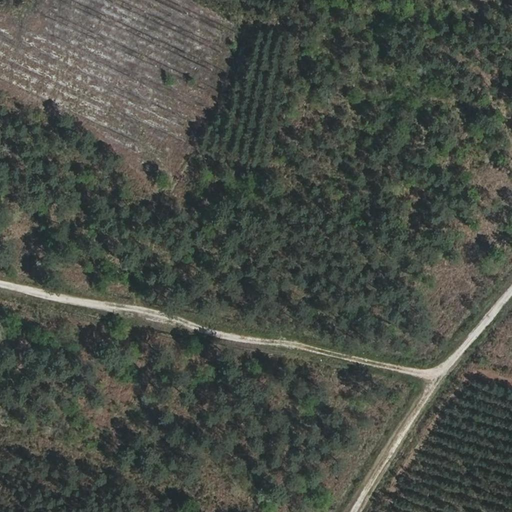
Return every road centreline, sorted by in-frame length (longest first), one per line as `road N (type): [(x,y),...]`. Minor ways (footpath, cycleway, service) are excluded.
road 1 (track): [(0,274),(429,361)]
road 2 (track): [(511,280),(429,361),(333,511)]
